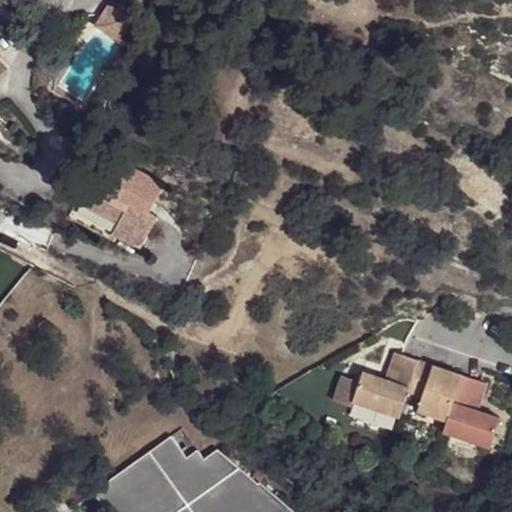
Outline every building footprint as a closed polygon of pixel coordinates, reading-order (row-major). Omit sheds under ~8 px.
[(99,20),(128,39),(137,26),(108,6),(99,20)] [(119,51),(120,52),(128,39),(99,20),(91,33),(93,34),(119,51)] [(331,126),(312,116),(305,131),(324,140),(331,126)] [(139,170),(106,153),(92,182),(86,179),(76,200),(113,218),(117,220),(112,232),(137,244),(153,210),(144,205),(157,178),(139,170)] [(467,161),(452,180),(498,220),(511,202),(511,200),(496,186),(478,172),(467,161)] [(502,178),(486,164),(478,172),(496,186),(502,178)] [(113,218),(108,229),(112,232),(117,220),(113,218)] [(332,394),(399,416),(407,392),(417,360),(405,355),(392,351),(383,375),(361,368),(359,374),(340,368),(332,394)] [(415,409),(447,420),(461,375),(417,360),(407,392),(420,396),(415,409)] [(477,407),(485,383),(481,382),(461,375),(447,420),(442,431),(487,447),(499,415),(477,407)] [(197,403),(184,393),(179,400),(189,409),(197,403)] [(107,511),(291,511),(293,509),(210,439),(198,448),(191,440),(181,447),(165,426),(88,486),(107,511)]
